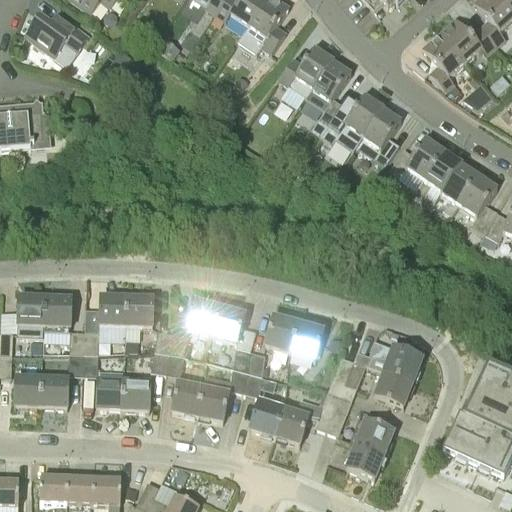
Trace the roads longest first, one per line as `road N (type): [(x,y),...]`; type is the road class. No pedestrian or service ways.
road 1 (residential): [(0,270),(115,268),(218,278),(433,339),(451,362),(451,394),(403,511)]
road 2 (residential): [(511,317),(358,249),(286,232),(141,219),(0,229)]
road 3 (residential): [(0,451),(168,457),(254,478)]
road 4 (residential): [(511,162),(377,64)]
